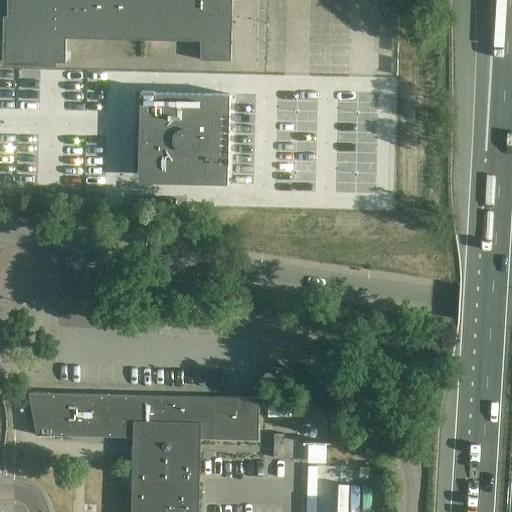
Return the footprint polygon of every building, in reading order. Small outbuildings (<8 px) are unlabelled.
[(12,0),(12,23),(12,31),(7,31),(6,62),(66,63),(66,37),(201,40),(200,60),(231,61),(232,0),(12,0)] [(247,81),(244,186),(282,187),(284,82),(247,81)] [(300,82),(298,187),(336,188),(338,83),(300,82)] [(198,184),(207,184),(228,185),(230,95),(140,93),(140,123),(146,123),(145,176),(198,177),(198,184)] [(189,442),(187,438),(254,440),(255,398),(55,393),(30,393),(29,393),(37,436),(38,435),(146,438),(145,451),(151,461),(137,475),(136,475),(135,511),(195,511),(197,453),(188,453),(188,452),(189,448),(189,445),(189,442)]
